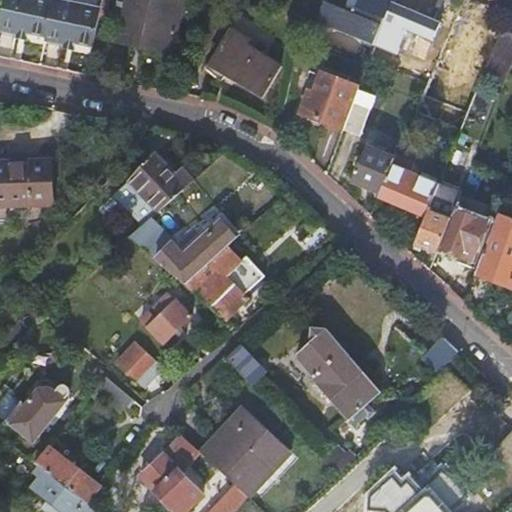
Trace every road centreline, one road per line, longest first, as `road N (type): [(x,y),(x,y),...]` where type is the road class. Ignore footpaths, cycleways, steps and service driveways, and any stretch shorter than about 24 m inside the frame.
road 1 (residential): [(356,232),(239,136),(0,79)]
road 2 (residential): [(96,448),(166,409),(356,232)]
road 3 (residential): [(511,373),(356,232)]
